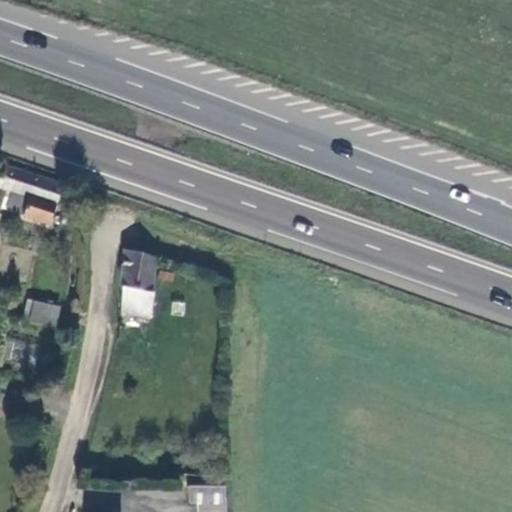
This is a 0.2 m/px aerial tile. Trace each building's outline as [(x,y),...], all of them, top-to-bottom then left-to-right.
[(0,190),(1,186),(11,189),(5,208),(47,220),(58,183),(0,165),(0,190)] [(152,285),(155,260),(128,251),(123,250),(119,286),(122,287),(120,314),(150,319),(152,285)] [(174,273),(159,270),(158,279),(173,283),(174,273)] [(34,300),(30,320),(54,325),(58,306),(34,300)] [(225,511),(224,486),(186,486),(187,505),(198,505),(198,511),(225,511)]
